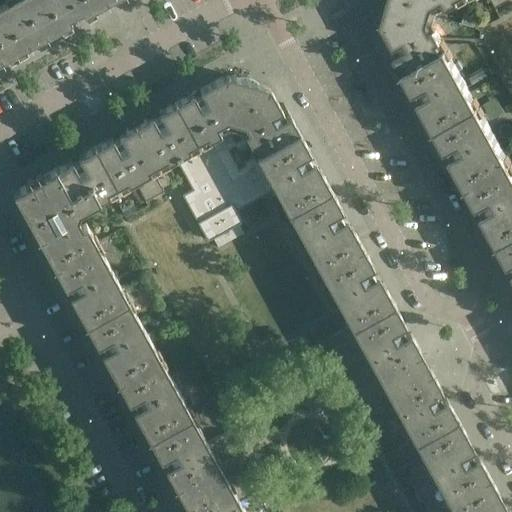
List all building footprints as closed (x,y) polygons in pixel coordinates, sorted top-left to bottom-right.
[(83,16),(111,0),(4,0),(6,3),(0,6),(0,33),(12,55),(70,23),(68,19),(81,12),(83,16)] [(432,30),(428,23),(429,19),(419,0),(388,0),(383,18),(388,20),(385,30),(398,54),(394,57),(403,72),(446,49),(435,28),(432,30)] [(461,0),(419,0),(429,19),(433,6),(443,1),(447,8),(461,0)] [(0,61),(12,55),(0,33),(0,61)] [(478,106),(468,88),(446,49),(403,72),(414,93),(418,91),(423,98),(418,100),(435,130),(478,106)] [(285,117),(282,112),(268,87),(226,74),(215,80),(256,154),(298,130),(289,115),(285,117)] [(275,188),(256,154),(215,80),(177,102),(200,144),(217,175),(192,189),(182,194),(207,240),(222,231),(223,233),(228,230),(227,228),(243,220),(237,209),(274,189),(275,188)] [(217,175),(200,144),(177,102),(93,148),(117,191),(138,179),(141,185),(137,187),(145,201),(163,191),(152,171),(175,158),(192,189),(217,175)] [(509,163),(499,145),(478,106),(435,130),(446,150),(450,148),(454,155),(450,158),(467,187),(509,163)] [(330,188),(319,168),(314,159),(309,161),(308,158),(305,153),(309,151),(298,130),(256,154),(275,188),(274,189),(287,212),(330,188)] [(117,191),(93,148),(77,156),(80,161),(73,164),(71,160),(55,169),(76,207),(84,203),(87,207),(117,191)] [(511,236),(511,168),(509,163),(467,187),(478,207),(482,205),(486,212),(482,214),(487,224),(498,244),(511,236)] [(77,217),(78,212),(79,211),(76,207),(55,169),(12,192),(36,235),(53,266),(96,242),(85,223),(81,225),(77,217)] [(361,245),(351,226),(345,216),(341,219),(337,211),(341,209),(330,188),(287,212),(319,269),(361,245)] [(511,236),(498,244),(509,265),(511,263),(511,236)] [(128,300),(117,281),(96,242),(53,266),(64,286),(68,284),(73,292),(69,295),(85,324),(128,300)] [(393,303),(382,282),(377,273),(372,275),(368,268),(372,265),(361,245),(319,269),(350,326),(393,303)] [(159,357),(150,340),(128,300),(85,324),(96,344),(100,342),(105,350),(101,352),(116,381),(159,357)] [(441,389),(429,368),(425,359),(409,330),(404,333),(402,329),(400,325),(404,323),(393,303),(350,326),(329,337),(328,342),(335,356),(334,361),(339,362),(340,365),(339,370),(344,371),(351,385),(356,386),(377,375),(382,383),(387,392),(379,396),(390,417),(398,413),(413,440),(456,417),(445,396),(441,399),(437,391),(441,389)] [(191,414),(169,375),(159,357),(116,381),(127,401),(132,398),(136,406),(132,408),(148,438),(191,414)] [(259,490),(247,469),(227,480),(222,471),(218,463),(238,452),(226,431),(206,442),(191,414),(148,438),(159,458),(163,456),(166,461),(162,464),(175,487),(180,496),(184,504),(188,511),(244,511),(239,501),(259,490)] [(488,474),(477,454),(473,456),(468,449),(473,446),(456,417),(413,440),(445,497),(488,474)] [(508,511),(505,511),(503,511),(500,505),(504,503),(488,474),(445,497),(453,511),(508,511)]
